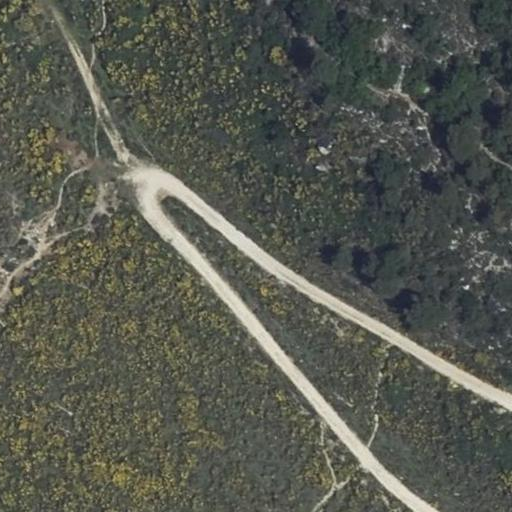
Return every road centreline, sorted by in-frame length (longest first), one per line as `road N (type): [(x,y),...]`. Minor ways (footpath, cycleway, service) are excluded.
road 1 (track): [(428,511),(364,457),(151,211),(153,182)]
road 2 (track): [(511,402),(326,301),(178,187),(153,182)]
